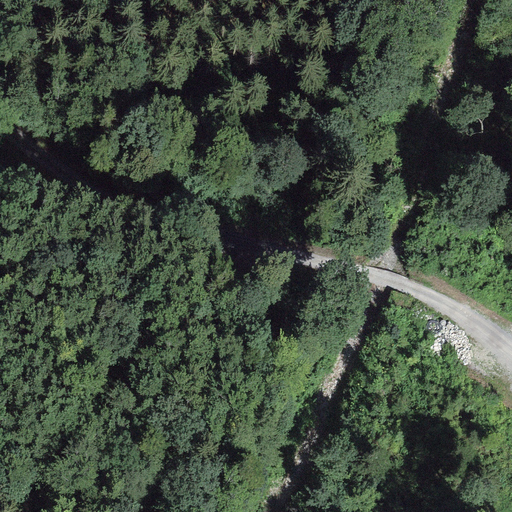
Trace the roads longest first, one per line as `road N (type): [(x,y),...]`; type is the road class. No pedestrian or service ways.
road 1 (track): [(511,358),(465,317),(403,286),(224,241),(0,169)]
road 2 (track): [(97,195),(0,117)]
